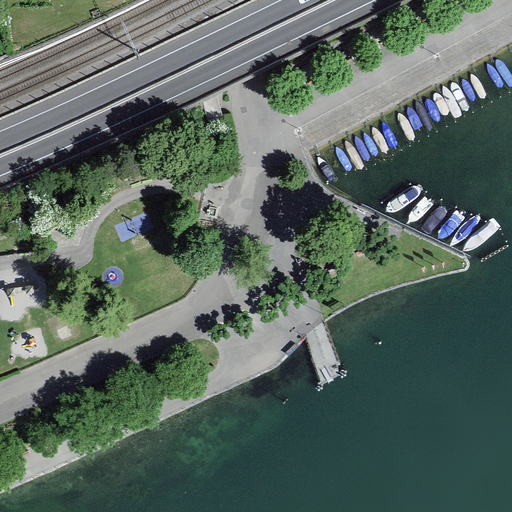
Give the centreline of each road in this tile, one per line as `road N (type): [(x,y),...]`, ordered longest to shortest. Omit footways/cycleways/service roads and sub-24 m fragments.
road 1 (motorway): [(0,165),(354,0)]
road 2 (motorway): [(301,0),(0,141)]
road 3 (residential): [(258,136),(511,2)]
